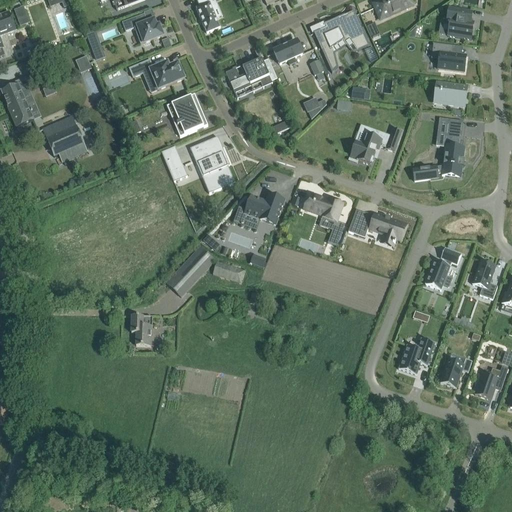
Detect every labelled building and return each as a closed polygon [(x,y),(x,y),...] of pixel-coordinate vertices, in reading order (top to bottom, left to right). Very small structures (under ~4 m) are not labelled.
[(60,0),(64,9),(69,7),(66,0),(60,0)] [(200,8),(196,10),(207,35),(220,29),(210,4),(213,3),(211,0),(200,0),(197,2),(200,8)] [(384,0),(377,3),(373,5),(374,7),(380,21),(413,7),(409,0),(384,0)] [(448,10),(446,25),(449,26),(448,38),(471,41),(474,25),(471,24),(473,14),(448,10)] [(326,29),(314,34),(322,52),(332,75),(338,69),(334,55),(346,46),(354,54),(370,47),(354,12),(345,16),(344,16),(324,25),(326,29)] [(0,16),(0,50),(3,49),(0,41),(0,36),(15,31),(9,14),(0,16)] [(144,16),(122,24),(125,33),(134,30),(140,46),(163,38),(159,27),(157,28),(154,22),(147,24),(144,16)] [(297,43),(274,53),(279,66),(288,63),(289,67),(296,64),(295,59),(303,56),(297,43)] [(433,45),(431,60),(439,61),(438,70),(464,74),(466,57),(453,55),(454,47),(433,45)] [(86,57),(75,62),(79,71),(90,66),(86,57)] [(227,76),(234,93),(235,93),(260,81),(263,89),(273,85),(272,83),(277,81),(268,61),(263,63),(262,61),(261,61),(243,69),(246,76),(239,79),(236,72),(227,76)] [(150,62),(130,70),(134,79),(150,72),(158,92),(185,81),(178,65),(169,69),(168,64),(153,70),(150,62)] [(318,62),(310,66),(315,77),(323,73),(318,62)] [(52,76),(42,79),(45,86),(54,82),(54,81),(56,80),(55,76),(52,77),(52,76)] [(18,85),(2,92),(9,109),(8,109),(17,129),(34,122),(18,85)] [(440,94),(440,97),(442,97),(440,105),(449,106),(464,108),(466,89),(443,86),(443,87),(442,94),(440,94)] [(353,89),(352,99),(364,101),(365,91),(353,89)] [(195,96),(167,108),(167,109),(179,137),(180,139),(197,132),(203,129),(208,127),(207,126),(201,112),(195,98),(195,97),(195,96)] [(318,108),(308,113),(308,114),(311,121),(326,106),(324,102),(318,104),(317,105),(318,108)] [(73,118),(42,131),(54,158),(59,156),(62,164),(88,152),(73,118)] [(443,168),(413,172),(414,183),(438,180),(438,176),(442,176),(442,177),(460,180),(462,168),(464,168),(465,161),(463,161),(464,150),(460,149),(463,123),(439,120),(439,126),(448,127),(445,149),(443,168)] [(355,143),(349,162),(357,165),(358,162),(371,167),(374,158),(373,158),(374,156),(375,156),(376,151),(379,152),(380,148),(386,150),(386,151),(394,154),(402,133),(393,130),(390,138),(379,134),(377,140),(375,139),(365,135),(361,145),(355,143)] [(217,139),(193,149),(193,150),(210,194),(211,195),(236,184),(224,154),(218,139),(217,139)] [(173,149),(161,154),(174,184),(182,180),(177,169),(181,167),(173,150),(173,149)] [(309,195),(303,211),(322,217),(322,219),(337,224),(343,205),(328,200),(328,202),(309,195)] [(251,198),(245,215),(260,220),(260,221),(275,227),(284,202),(269,197),(266,204),(251,198)] [(352,222),(348,234),(365,240),(368,231),(398,242),(404,226),(375,216),(374,220),(362,216),(359,225),(352,222)] [(208,237),(203,243),(215,253),(220,247),(208,237)] [(200,248),(166,285),(181,300),(215,263),(200,248)] [(435,262),(426,287),(440,292),(443,286),(448,289),(452,280),(446,278),(452,264),(457,266),(461,256),(445,250),(441,260),(446,262),(444,266),(435,262)] [(254,256),(250,264),(263,269),(266,261),(254,256)] [(481,263),(472,286),(482,290),(480,297),(493,302),(497,288),(490,286),(496,268),(481,263)] [(217,264),(212,276),(241,286),(245,273),(217,264)] [(505,294),(501,305),(511,308),(511,330),(511,334),(511,281),(507,295),(505,294)] [(252,294),(249,305),(260,308),(262,297),(252,294)] [(132,318),(131,334),(136,335),(136,348),(151,348),(151,328),(152,328),(153,318),(132,318)] [(399,370),(399,371),(416,377),(416,376),(420,366),(426,368),(427,367),(434,345),(421,340),(421,341),(418,351),(407,347),(407,348),(399,370)] [(448,361),(440,385),(456,390),(462,373),(468,375),(472,363),(465,361),(463,366),(448,361)] [(482,375),(475,396),(491,402),(494,391),(500,393),(508,370),(503,369),(501,373),(492,370),(490,377),(482,375)] [(47,445),(46,455),(65,456),(66,447),(47,445)]
